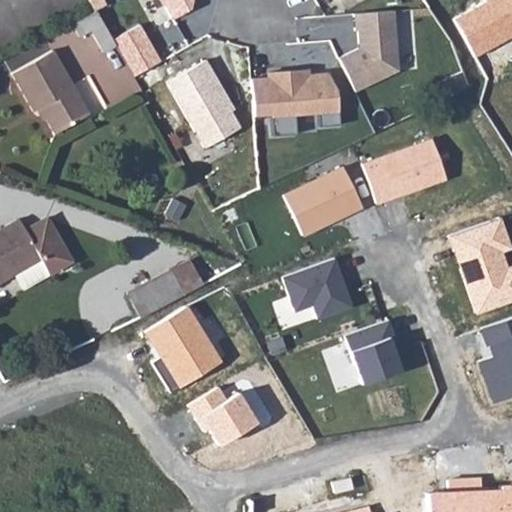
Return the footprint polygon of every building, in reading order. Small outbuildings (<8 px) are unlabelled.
[(160,0),(171,17),(188,7),(190,0),(160,0)] [(511,0),(484,0),(485,0),(453,17),(474,54),(511,32),(511,0)] [(357,47),(337,57),(353,89),(397,68),(391,9),(351,12),(353,30),(356,30),(357,47)] [(101,52),(114,46),(95,11),(70,23),(77,35),(89,30),(101,52)] [(86,113),(51,50),(11,73),(31,109),(36,107),(50,133),(86,113)] [(204,60),(165,82),(202,146),(238,126),(211,78),(214,76),(204,60)] [(264,76),(248,77),(250,117),(268,116),(269,136),(297,134),(296,115),(315,114),(316,125),(337,124),(335,88),(328,72),(307,73),(307,68),(264,70),(264,76)] [(431,136),(362,159),(376,200),(445,176),(431,136)] [(340,165),(282,193),(301,233),(360,204),(340,165)] [(452,233),(478,309),(511,297),(511,237),(504,215),(452,233)] [(0,281),(19,271),(40,260),(46,272),(53,274),(68,266),(70,259),(49,219),(27,231),(22,220),(0,231),(0,281)] [(334,254),(285,272),(298,306),(314,300),(319,313),(352,300),(334,254)] [(46,272),(40,260),(19,271),(25,283),(46,272)] [(181,270),(191,289),(196,286),(187,267),(181,270)] [(137,290),(146,312),(191,289),(181,270),(180,268),(137,290)] [(190,304),(148,330),(183,385),(225,358),(190,304)] [(492,342),(511,335),(511,316),(482,327),(489,344),(492,342)] [(395,329),(358,343),(370,376),(407,362),(395,329)] [(511,335),(492,342),(496,353),(481,359),(496,398),(511,392),(511,335)] [(246,383),(208,408),(226,436),(264,412),(246,383)] [(495,486),(496,511),(511,511),(511,479),(495,481),(495,486)] [(496,511),(495,486),(424,490),(425,511),(496,511)]
